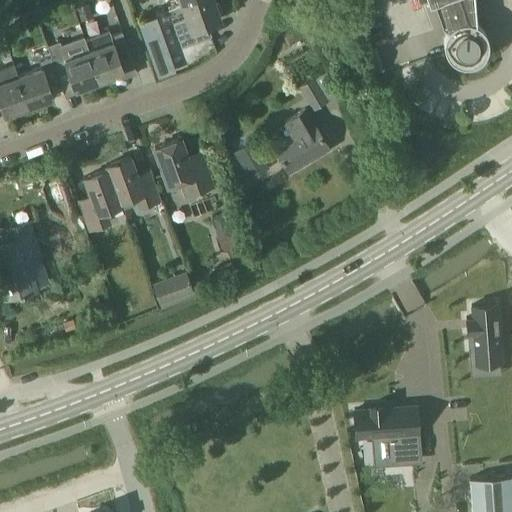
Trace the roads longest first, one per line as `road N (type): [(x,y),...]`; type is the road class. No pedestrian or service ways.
road 1 (tertiary): [(103,392),(261,321),(511,171)]
road 2 (residential): [(0,156),(218,75),(246,43),(261,0)]
road 3 (residential): [(130,469),(12,511)]
